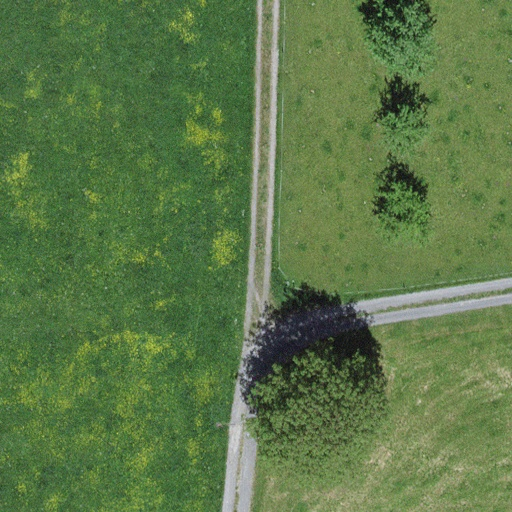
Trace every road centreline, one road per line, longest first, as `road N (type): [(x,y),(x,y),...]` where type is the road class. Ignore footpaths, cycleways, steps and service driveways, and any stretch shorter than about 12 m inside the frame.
road 1 (track): [(239,511),(261,347),(269,0)]
road 2 (track): [(511,293),(333,319),(261,347)]
